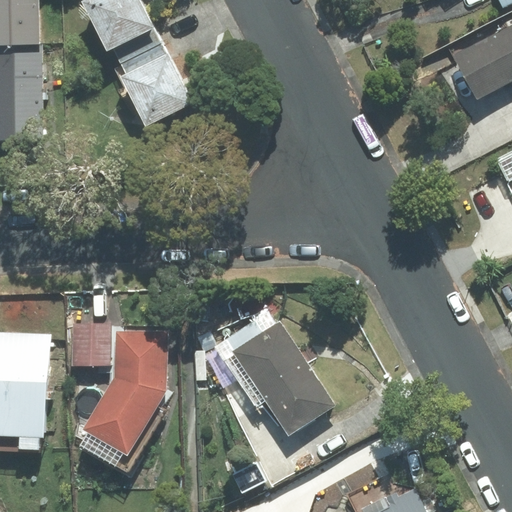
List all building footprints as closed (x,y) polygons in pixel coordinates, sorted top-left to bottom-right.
[(0,0),(0,142),(59,139),(51,0),(0,0)] [(81,0),(144,126),(196,100),(145,0),(81,0)] [(511,0),(503,0),(509,11),(511,9),(511,0)] [(511,28),(510,29),(446,62),(470,108),(511,86),(511,28)] [(278,396),(300,433),(349,403),(287,301),(225,338),(265,404),(278,396)] [(99,431),(148,456),(181,389),(182,317),(128,316),(127,374),(99,431)] [(121,365),(120,320),(79,321),(80,366),(121,365)] [(0,435),(62,435),(61,332),(0,332),(0,435)] [(436,511),(426,492),(386,511),(436,511)] [(292,511),(285,495),(254,509),(255,511),(292,511)]
